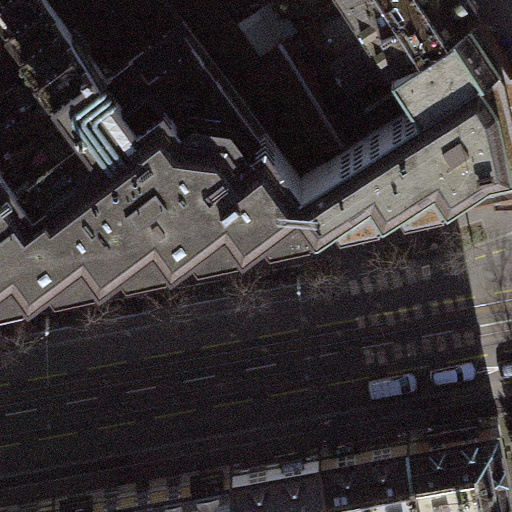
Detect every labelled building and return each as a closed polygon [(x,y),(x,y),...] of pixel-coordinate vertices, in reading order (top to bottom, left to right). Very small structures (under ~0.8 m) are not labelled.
[(304,176),(171,0),(0,0),(0,276),(12,267),(28,289),(82,249),(100,273),(127,253),(154,233),(172,257),(225,217),(243,241),(301,198),(300,197),(311,189),(302,177),(304,176)] [(297,29),(275,0),(273,0),(241,23),(263,54),(297,29)] [(352,87),(393,60),(478,4),(474,0),(335,0),(307,18),(352,87)] [(511,56),(478,4),(393,60),(419,100),(304,176),(302,177),(311,189),(300,197),(301,198),(319,224),(494,184),(495,191),(511,189),(511,56)] [(409,432),(424,511),(511,511),(511,483),(499,415),(409,432)] [(424,511),(409,432),(321,448),(332,511),(424,511)] [(233,465),(241,511),(332,511),(321,448),(233,465)] [(55,497),(57,511),(241,511),(233,465),(55,497)] [(0,511),(57,511),(55,497),(0,507),(0,511)]
